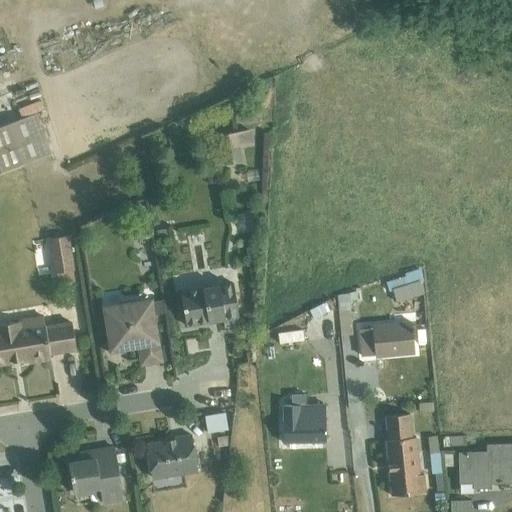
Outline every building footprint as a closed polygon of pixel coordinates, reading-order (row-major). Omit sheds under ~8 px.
[(0,171),(51,153),(36,113),(0,125),(0,171)] [(166,117),(147,124),(150,133),(170,126),(166,117)] [(250,129),(215,134),(218,148),(222,148),(225,163),(241,160),(239,145),(253,143),(250,129)] [(148,221),(131,223),(134,239),(151,237),(148,221)] [(405,276),(386,281),(389,290),(393,289),(396,301),(423,292),(420,282),(424,280),(420,268),(405,273),(405,276)] [(181,290),(187,325),(224,319),(225,326),(239,324),(238,317),(240,317),(234,281),(181,290)] [(338,293),(341,334),(353,333),(350,302),(363,301),(362,290),(339,293),(338,293)] [(156,339),(148,297),(105,305),(113,348),(137,343),(156,339)] [(156,339),(137,343),(141,365),(164,361),(153,297),(148,297),(156,339)] [(0,363),(28,359),(29,361),(51,358),(50,352),(77,348),(72,320),(46,325),(44,314),(19,318),(19,321),(0,323),(0,363)] [(360,329),(363,356),(376,354),(376,356),(415,352),(412,321),(372,324),(372,327),(360,329)] [(292,405),(307,404),(307,394),(302,394),(302,384),(292,384),(292,405)] [(307,404),(292,405),(282,405),(283,442),(326,441),(326,404),(307,404)] [(226,412),(205,415),(207,432),(228,429),(226,412)] [(386,439),(392,495),(426,492),(425,474),(421,474),(417,437),(413,437),(411,413),(386,415),(388,439),(386,439)] [(147,445),(152,479),(198,472),(192,434),(174,437),(174,440),(147,445)] [(439,450),(437,435),(428,436),(432,473),(435,473),(437,490),(444,490),(441,450),(439,450)] [(467,435),(443,436),(443,446),(467,445),(467,435)] [(511,481),(511,442),(486,443),(487,451),(458,451),(459,483),(460,483),(460,493),(474,493),(474,488),(491,488),(491,482),(511,481)] [(79,451),(80,461),(93,458),(92,451),(115,447),(114,445),(79,451)] [(69,463),(74,491),(100,487),(103,504),(124,500),(115,447),(92,451),(93,458),(80,461),(69,463)] [(471,511),(472,499),(451,500),(451,511),(471,511)]
